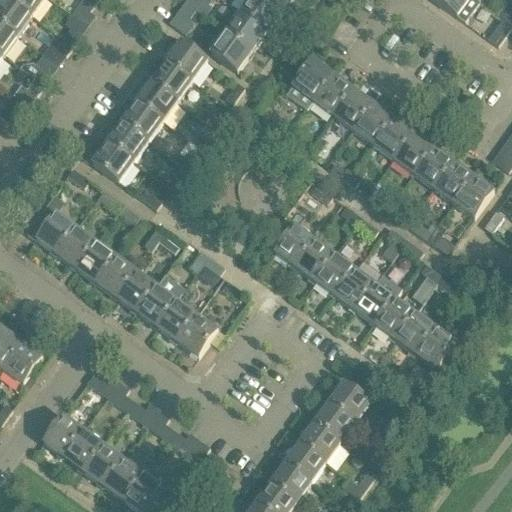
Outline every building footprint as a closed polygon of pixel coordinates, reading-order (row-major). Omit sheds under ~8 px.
[(33,21),(48,1),(47,0),(6,0),(6,2),(33,21)] [(90,17),(98,6),(90,0),(86,0),(79,9),(90,17)] [(190,0),(185,7),(195,15),(204,3),(199,0),(190,0)] [(267,37),(282,17),(259,0),(253,0),(241,17),(267,37)] [(259,0),(282,17),(293,0),(259,0)] [(481,6),(473,1),(471,0),(431,0),(431,1),(458,21),(466,27),(481,6)] [(511,29),(511,0),(510,0),(497,19),(511,29)] [(0,27),(19,41),(33,21),(6,2),(0,9),(0,27)] [(187,25),(188,24),(195,15),(185,7),(177,18),(187,25)] [(253,57),(267,37),(241,17),(226,38),(253,57)] [(187,25),(177,18),(170,28),(186,39),(194,28),(188,24),(187,25)] [(511,30),(503,23),(489,43),(499,51),(507,41),(508,39),(511,33),(511,30)] [(0,58),(4,61),(19,41),(0,27),(0,58)] [(74,51),(82,39),(72,32),(63,43),(74,51)] [(238,77),(253,57),(226,38),(212,58),(238,77)] [(66,62),(74,51),(63,43),(56,54),(66,62)] [(193,87),(209,66),(181,46),(166,67),(193,87)] [(308,114),(333,79),(313,64),(288,100),(308,114)] [(178,108),(193,87),(166,67),(151,88),(178,108)] [(34,84),(44,92),(53,80),(43,72),(34,84)] [(334,120),(353,93),(333,79),(308,114),(309,115),(315,107),(334,120)] [(37,102),(44,92),(34,84),(27,94),(37,102)] [(234,109),(246,93),(238,87),(226,104),(234,109)] [(164,127),(178,108),(151,88),(137,108),(164,127)] [(354,135),(373,108),(353,93),(334,120),(354,135)] [(149,148),(164,127),(137,108),(122,128),(149,148)] [(374,150),(393,122),(373,108),(354,135),(374,150)] [(0,120),(9,127),(17,117),(7,109),(0,119),(0,120)] [(200,122),(208,129),(216,134),(222,126),(205,114),(200,122)] [(279,137),(284,130),(267,117),(262,125),(279,137)] [(394,164),(414,137),(393,122),(374,150),(394,164)] [(135,168),(149,148),(122,128),(108,148),(135,168)] [(204,150),(216,134),(208,129),(197,144),(204,150)] [(415,179),(434,152),(414,137),(394,164),(415,179)] [(307,158),(312,150),(296,139),(291,146),(307,158)] [(312,150),(307,158),(314,163),(326,147),(319,141),(312,150)] [(511,164),(511,150),(507,146),(500,156),(511,164)] [(120,188),(135,168),(108,148),(93,168),(120,188)] [(435,193),(454,166),(434,152),(415,179),(435,193)] [(509,177),(511,172),(511,164),(500,156),(493,165),(509,177)] [(177,167),(186,173),(194,179),(200,171),(183,159),(177,167)] [(454,208),(474,181),(454,166),(435,193),(454,208)] [(348,187),(353,180),(336,168),(331,175),(348,187)] [(360,170),(353,180),(348,187),(355,192),(367,176),(360,170)] [(182,195),(194,179),(186,173),(174,189),(182,195)] [(85,193),(90,186),(74,174),(68,181),(85,193)] [(476,223),(495,196),(474,181),(454,208),(476,223)] [(328,208),(333,201),(317,189),(311,196),(328,208)] [(384,213),(389,205),(372,194),(367,201),(384,213)] [(158,215),(163,207),(146,195),(141,203),(158,215)] [(115,215),(121,208),(104,196),(99,203),(115,215)] [(407,230),(419,213),(412,208),(400,225),(407,230)] [(357,230),(363,222),(346,210),(341,218),(357,230)] [(135,230),(140,222),(124,211),(119,218),(135,230)] [(493,238),(505,222),(497,216),(486,232),(493,238)] [(37,245),(58,260),(77,233),(57,218),(37,245)] [(370,239),(375,232),(363,222),(357,230),(370,239)] [(427,245),(433,237),(417,225),(411,233),(427,245)] [(433,237),(427,245),(435,250),(447,233),(440,228),(433,237)] [(295,272),(315,244),(295,230),(275,257),(295,272)] [(58,260),(78,274),(97,248),(77,233),(58,260)] [(387,240),(399,249),(405,242),(392,233),(387,240)] [(158,247),(164,240),(157,235),(145,250),(152,256),(158,247)] [(164,240),(158,247),(175,259),(180,252),(164,240)] [(405,242),(399,249),(403,252),(408,245),(405,242)] [(316,287),(336,259),(315,244),(295,272),(316,287)] [(408,245),(403,252),(419,264),(425,256),(408,245)] [(98,289),(117,262),(97,248),(78,274),(98,289)] [(198,278),(204,270),(209,262),(202,257),(190,273),(198,278)] [(336,302),(356,274),(336,259),(316,287),(336,302)] [(98,289),(118,304),(138,277),(117,262),(98,289)] [(209,262),(204,270),(220,281),(225,274),(209,262)] [(427,269),(422,276),(426,280),(439,289),(444,281),(437,276),(432,272),(427,269)] [(357,317),(376,289),(356,274),(336,302),(357,317)] [(118,304),(138,318),(158,292),(138,277),(118,304)] [(138,318),(158,333),(178,306),(186,295),(166,281),(158,292),(138,318)] [(444,281),(439,289),(455,300),(460,293),(444,281)] [(240,306),(244,301),(246,299),(230,287),(224,295),(240,306)] [(377,331),(397,304),(376,289),(357,317),(377,331)] [(397,346),(417,319),(397,304),(377,331),(397,346)] [(473,328),(485,311),(477,305),(465,322),(473,328)] [(179,348),(198,321),(178,306),(158,333),(179,348)] [(417,361),(437,333),(417,319),(397,346),(417,361)] [(179,348),(199,363),(218,336),(198,321),(179,348)] [(438,376),(458,348),(437,333),(417,361),(438,376)] [(0,372),(3,375),(23,349),(2,334),(0,336),(0,372)] [(23,349),(3,375),(24,390),(43,364),(23,349)] [(99,397),(107,386),(96,378),(88,389),(99,397)] [(330,408),(357,427),(372,407),(345,387),(330,408)] [(128,418),(136,407),(126,399),(118,410),(128,418)] [(394,413),(406,422),(413,412),(401,404),(394,413)] [(136,407),(128,418),(139,426),(147,415),(136,407)] [(343,447),(357,427),(330,408),(315,428),(343,447)] [(0,429),(2,431),(9,420),(14,415),(6,409),(0,417),(0,429)] [(411,425),(406,422),(394,413),(388,421),(405,433),(411,425)] [(65,463),(84,436),(64,421),(45,448),(65,463)] [(328,468),(343,447),(315,428),(301,448),(328,468)] [(169,447),(176,436),(166,429),(158,439),(169,447)] [(85,478),(105,451),(84,436),(65,463),(85,478)] [(176,436),(169,447),(180,455),(188,444),(176,436)] [(379,469),(391,452),(383,447),(371,464),(379,469)] [(314,487),(328,468),(301,448),(287,468),(314,487)] [(105,492),(125,465),(105,451),(85,478),(105,492)] [(209,477),(210,476),(217,466),(206,458),(199,469),(209,477)] [(126,507),(145,480),(125,465),(105,492),(126,507)] [(298,508),(314,487),(287,468),(271,488),(298,508)] [(359,491),(366,496),(378,481),(370,475),(359,491)] [(132,511),(153,511),(165,495),(145,480),(126,507),(132,511)] [(366,496),(359,491),(350,485),(344,492),(360,504),(366,496)] [(261,511),(295,511),(298,508),(271,488),(257,509),(261,511)] [(165,495),(153,511),(184,511),(186,510),(165,495)]
